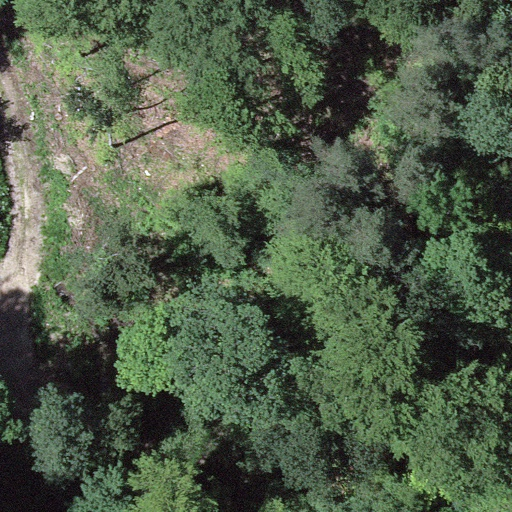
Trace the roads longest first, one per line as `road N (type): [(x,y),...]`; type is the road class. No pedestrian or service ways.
road 1 (track): [(21,379),(23,234),(0,66)]
road 2 (track): [(101,511),(0,347)]
